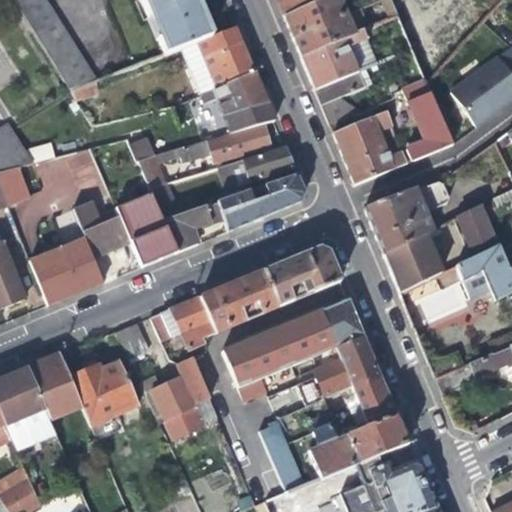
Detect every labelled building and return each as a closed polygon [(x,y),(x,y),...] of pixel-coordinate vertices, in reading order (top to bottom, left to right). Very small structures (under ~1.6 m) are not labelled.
[(11,0),(66,88),(88,80),(40,0),(11,0)] [(139,0),(161,52),(187,42),(196,39),(209,34),(194,0),(139,0)] [(274,0),(277,8),(282,19),(326,0),(274,0)] [(337,0),(326,0),(282,19),(287,31),(290,39),(345,17),(337,0)] [(354,38),(345,17),(290,39),(295,50),(299,60),(343,42),(354,38)] [(196,39),(215,85),(251,70),(241,48),(232,26),(209,34),(196,39)] [(364,33),(354,38),(343,42),(357,76),(378,68),(364,33)] [(187,42),(205,89),(210,87),(215,85),(196,39),(187,42)] [(313,94),(319,108),(338,100),(363,90),(357,76),(343,42),(299,60),(304,71),(313,94)] [(490,117),(489,116),(498,109),(499,111),(511,102),(511,101),(511,50),(510,49),(449,93),(475,128),(490,117)] [(222,116),(264,103),(261,95),(251,70),(215,85),(210,87),(222,116)] [(92,79),(88,80),(66,88),(72,98),(96,88),(92,79)] [(425,142),(405,151),(411,163),(437,151),(451,146),(450,143),(426,86),(424,82),(405,90),(425,142)] [(358,115),(338,100),(319,108),(327,128),(358,115)] [(270,117),(264,103),(222,116),(228,131),(261,120),(270,117)] [(393,170),(411,163),(405,151),(402,152),(402,151),(388,157),(379,135),(392,129),(385,114),(331,136),(341,162),(352,188),(393,170)] [(264,132),(261,120),(228,131),(204,138),(212,160),(268,143),(264,132)] [(6,122),(0,126),(0,170),(17,165),(30,162),(10,129),(6,122)] [(124,144),(132,161),(150,155),(142,137),(124,144)] [(29,148),(33,162),(55,157),(51,143),(29,148)] [(286,155),(281,144),(235,159),(238,169),(243,168),(247,180),(290,166),(286,155)] [(151,155),(150,155),(132,161),(145,189),(164,183),(151,155)] [(29,195),(17,165),(0,170),(0,192),(5,204),(29,195)] [(215,201),(227,231),(301,200),(302,193),(298,185),(293,172),(262,184),(265,189),(250,195),(248,188),(215,201)] [(437,182),(414,191),(423,212),(446,202),(437,182)] [(178,213),(164,183),(145,189),(147,193),(160,220),(178,213)] [(262,184),(248,188),(250,195),(265,189),(262,184)] [(432,233),(423,212),(414,191),(362,213),(371,234),(380,255),(424,236),(432,233)] [(147,193),(112,207),(116,218),(127,242),(138,267),(157,260),(175,252),(160,220),(147,193)] [(511,194),(493,204),(496,212),(500,219),(511,213),(511,194)] [(493,204),(480,210),(484,218),(496,212),(493,204)] [(111,205),(103,209),(108,221),(116,218),(112,207),(111,205)] [(203,205),(178,213),(160,220),(175,252),(188,247),(198,242),(194,228),(209,222),(203,205)] [(108,221),(103,209),(75,220),(83,238),(91,257),(110,249),(127,242),(116,218),(108,221)] [(469,266),(499,253),(487,226),(484,218),(480,210),(480,209),(451,223),(469,266)] [(487,226),(500,219),(496,212),(484,218),(487,226)] [(424,236),(380,255),(389,275),(398,297),(442,279),(424,236)] [(101,282),(91,257),(83,238),(28,261),(44,297),(53,293),(56,301),(78,292),(101,282)] [(0,309),(25,299),(1,240),(0,240),(0,309)] [(317,249),(262,271),(278,307),(340,282),(327,253),(317,249)] [(494,306),(511,298),(511,284),(501,258),(499,253),(469,266),(454,273),(465,295),(486,286),(490,297),(494,306)] [(511,253),(501,258),(511,284),(511,253)] [(278,307),(262,271),(255,274),(199,297),(214,334),(278,307)] [(47,305),(56,301),(53,293),(44,297),(47,305)] [(199,340),(214,334),(199,297),(175,307),(149,318),(160,343),(195,328),(199,340)] [(224,353),(240,390),(245,401),(266,392),(261,379),(335,348),(362,337),(356,321),(347,300),(224,353)] [(135,323),(115,331),(129,359),(147,350),(135,323)] [(511,332),(486,344),(492,358),(509,352),(511,350),(511,332)] [(343,382),(347,390),(379,377),(371,357),(362,337),(335,348),(339,359),(348,380),(343,382)] [(511,363),(511,359),(509,352),(492,358),(467,369),(472,380),(511,363)] [(50,421),(81,406),(69,377),(59,354),(43,360),(26,367),(44,410),(50,421)] [(456,354),(426,366),(433,383),(462,370),(456,354)] [(325,399),(347,390),(343,382),(348,380),(339,359),(313,370),(325,399)] [(175,367),(176,370),(181,381),(152,393),(161,414),(173,443),(202,431),(197,418),(199,418),(196,411),(211,404),(191,360),(175,367)] [(91,368),(69,377),(81,406),(90,425),(137,404),(118,361),(99,369),(97,365),(91,368)] [(4,427),(44,410),(26,367),(18,370),(0,377),(0,417),(3,425),(4,427)] [(472,380),(467,369),(462,370),(433,383),(440,399),(474,384),(472,380)] [(140,385),(146,396),(152,393),(181,381),(176,370),(161,376),(140,385)] [(354,396),(368,429),(396,418),(388,398),(379,377),(347,390),(350,398),(354,396)] [(155,416),(161,414),(152,393),(146,396),(155,416)] [(315,433),(321,449),(337,442),(330,426),(335,424),(330,413),(311,420),(316,432),(315,433)] [(337,442),(321,449),(312,452),(323,478),(364,461),(382,454),(388,451),(407,443),(402,431),(396,418),(368,429),(337,442)] [(276,420),(269,422),(256,428),(284,492),(303,484),(276,420)] [(0,440),(8,437),(4,427),(3,425),(0,425),(0,440)] [(388,451),(382,454),(389,470),(395,467),(388,451)] [(374,482),(397,472),(395,467),(389,470),(382,454),(364,461),(374,482)] [(415,465),(397,472),(374,482),(386,511),(429,511),(434,510),(429,497),(419,474),(415,465)] [(318,478),(303,484),(284,492),(292,511),(315,511),(331,506),(319,480),(318,478)] [(27,479),(0,494),(0,504),(4,511),(25,511),(38,504),(27,479)] [(238,511),(241,511),(237,502),(213,511),(238,511)]
